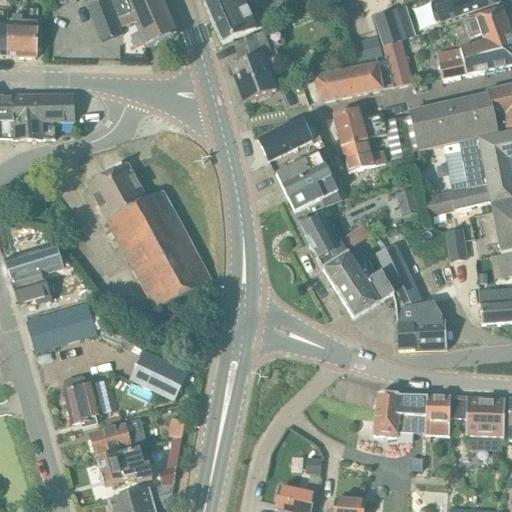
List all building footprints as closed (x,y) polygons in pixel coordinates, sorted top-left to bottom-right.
[(175,38),(159,0),(109,0),(118,21),(121,30),(131,26),(137,41),(141,39),(146,50),(175,38)] [(210,0),(201,4),(220,47),(256,32),(242,0),(210,0)] [(498,5),(495,0),(431,0),(441,26),(498,5)] [(108,1),(86,10),(100,44),(121,35),(108,1)] [(479,36),(480,38),(481,43),(482,42),(485,51),(511,44),(511,37),(501,9),(463,23),(468,40),(479,36)] [(7,28),(6,60),(10,60),(35,61),(37,24),(38,12),(22,11),(22,19),(12,18),(11,28),(7,28)] [(391,13),(372,19),(381,49),(383,49),(395,46),(401,44),(394,22),(391,13)] [(238,65),(227,68),(242,107),(277,93),(263,57),(269,54),(268,51),(284,46),(279,29),(263,35),(232,45),(238,65)] [(435,55),(438,67),(441,82),(511,67),(511,44),(485,51),(482,42),(481,43),(435,55)] [(395,46),(383,49),(386,60),(394,90),(412,85),(401,44),(395,46)] [(362,53),(349,56),(352,66),(382,59),(380,50),(362,53)] [(351,72),(312,79),(318,107),(382,94),(382,92),(394,90),(386,60),(376,62),(350,67),(351,72)] [(486,97),(484,98),(492,138),(493,138),(497,137),(497,136),(511,132),(511,86),(485,93),(486,97)] [(0,98),(0,125),(12,126),(12,111),(20,111),(33,112),(33,120),(36,120),(39,121),(39,120),(40,120),(40,124),(63,124),(63,126),(73,126),(74,126),(73,97),(0,98)] [(484,98),(471,101),(480,141),(492,138),(484,98)] [(471,101),(456,104),(465,144),(477,141),(478,141),(480,141),(471,101)] [(454,105),(440,108),(449,148),(458,146),(462,145),(463,144),(465,144),(456,104),(454,105)] [(436,109),(425,111),(434,151),(443,149),(445,149),(449,148),(440,108),(436,109)] [(12,126),(12,143),(54,142),(54,126),(63,126),(63,124),(40,124),(40,120),(39,120),(39,121),(36,120),(33,120),(33,112),(20,111),(12,111),(12,126)] [(425,111),(410,114),(410,117),(419,154),(428,152),(434,151),(425,111)] [(358,113),(332,119),(339,147),(340,147),(341,147),(342,149),(345,148),(367,142),(367,141),(372,139),(378,138),(385,136),(386,136),(386,137),(392,160),(403,158),(395,120),(383,122),(382,117),(366,120),(365,117),(360,118),(358,113)] [(408,118),(403,119),(406,135),(410,156),(411,156),(411,155),(416,154),(416,155),(419,154),(410,117),(408,118)] [(403,119),(395,120),(403,158),(410,156),(406,135),(403,119)] [(289,129),(287,125),(255,141),(267,166),(312,144),(302,123),(289,129)] [(459,147),(465,181),(467,189),(486,183),(490,206),(491,209),(511,205),(511,190),(507,163),(511,161),(511,134),(478,142),(459,147)] [(385,136),(378,138),(379,144),(387,142),(386,137),(386,136),(385,136)] [(340,147),(339,147),(347,176),(384,166),(381,154),(371,157),(367,142),(345,148),(342,149),(341,147),(340,147)] [(340,204),(336,195),(337,195),(317,157),(274,176),(294,215),(321,202),(325,210),(340,204)] [(412,158),(390,162),(392,174),(415,170),(412,158)] [(147,202),(127,166),(85,189),(154,314),(211,286),(162,194),(147,202)] [(423,201),(427,215),(428,221),(433,219),(490,206),(486,183),(467,189),(467,190),(442,196),(423,201)] [(511,205),(491,209),(499,253),(499,256),(511,253),(511,205)] [(300,230),(321,272),(321,273),(347,256),(346,256),(340,245),(335,248),(320,219),(300,230)] [(352,256),(372,244),(362,228),(342,240),(352,256)] [(462,232),(444,234),(448,264),(466,261),(462,232)] [(395,247),(374,257),(375,259),(380,271),(383,276),(388,287),(409,277),(404,266),(395,247)] [(5,263),(4,263),(12,288),(43,278),(69,270),(55,248),(12,261),(5,263)] [(502,280),(511,277),(511,253),(499,256),(498,257),(502,280)] [(347,256),(321,273),(331,289),(358,273),(347,256)] [(373,259),(368,262),(369,265),(373,274),(378,272),(380,271),(375,259),(373,259)] [(352,322),(392,296),(380,275),(365,284),(358,273),(331,289),(352,322)] [(409,277),(388,287),(392,296),(398,308),(396,308),(396,324),(397,354),(445,352),(445,321),(433,304),(422,305),(409,277)] [(12,288),(18,307),(18,309),(35,304),(36,308),(51,303),(43,278),(12,288)] [(84,290),(73,293),(76,305),(88,302),(84,290)] [(511,290),(478,294),(480,327),(511,325),(511,290)] [(87,306),(25,324),(31,345),(35,356),(38,355),(52,351),(61,348),(74,344),(90,339),(96,338),(87,306)] [(103,331),(99,339),(122,351),(126,343),(103,331)] [(141,357),(129,384),(173,404),(186,377),(187,373),(143,353),(141,357)] [(81,378),(62,383),(73,428),(79,426),(81,431),(96,427),(95,422),(99,421),(91,387),(87,387),(85,382),(81,378)] [(396,436),(424,438),(426,399),(398,398),(375,397),(371,434),(396,437),(396,436)] [(426,399),(424,438),(424,443),(429,443),(429,439),(448,440),(449,422),(464,423),(464,419),(464,400),(426,399)] [(464,419),(464,423),(465,423),(464,439),(503,441),(503,401),(464,400),(464,419)] [(95,459),(131,450),(147,446),(140,422),(124,426),(89,435),(95,459)] [(138,451),(95,463),(102,490),(134,481),(136,486),(152,482),(148,467),(143,468),(138,451)] [(321,477),(321,463),(310,462),(308,475),(309,476),(307,487),(318,491),(320,477),(321,477)] [(157,474),(161,488),(168,486),(171,486),(174,485),(175,482),(176,471),(174,471),(170,470),(166,471),(157,474)] [(152,511),(151,505),(157,503),(160,511),(168,509),(170,496),(168,486),(161,488),(105,503),(108,511),(152,511)] [(309,511),(314,496),(279,488),(274,511),(309,511)] [(363,511),(365,504),(333,501),(332,509),(327,509),(326,511),(363,511)]
